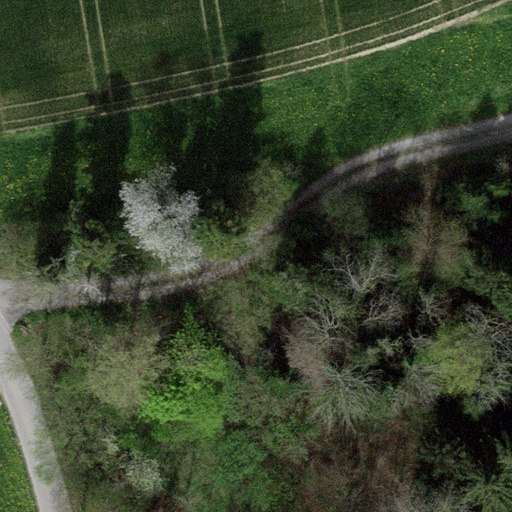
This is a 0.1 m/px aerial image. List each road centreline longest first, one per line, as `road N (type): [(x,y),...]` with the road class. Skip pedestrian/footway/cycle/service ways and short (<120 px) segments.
road 1 (track): [(511,121),(332,167),(210,274),(0,301)]
road 2 (unclassified): [(52,511),(31,424),(0,353)]
